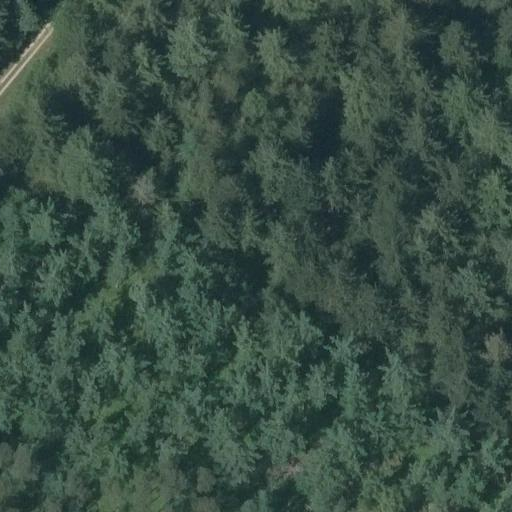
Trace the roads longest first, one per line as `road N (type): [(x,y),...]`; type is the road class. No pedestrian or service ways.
road 1 (track): [(0,186),(333,334),(511,491)]
road 2 (track): [(78,0),(0,95)]
